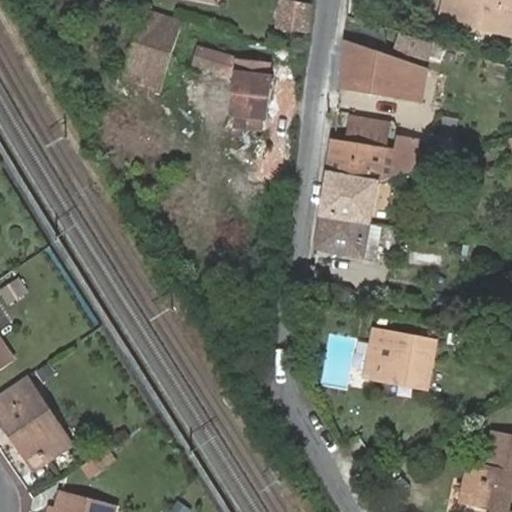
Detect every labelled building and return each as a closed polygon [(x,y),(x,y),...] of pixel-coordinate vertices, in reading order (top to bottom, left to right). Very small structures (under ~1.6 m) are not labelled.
[(277,30),(296,32),(300,3),(281,0),(277,30)] [(500,26),(499,33),(511,36),(511,0),(446,0),(441,20),(458,24),(459,16),(500,26)] [(300,3),(296,32),(306,34),(309,34),(314,5),(311,4),(300,3)] [(183,22),(146,11),(125,79),(161,90),(183,22)] [(497,41),(499,33),(500,26),(459,16),(458,24),(456,32),(460,37),(492,45),(497,41)] [(386,37),(386,28),(361,20),(358,28),(386,37)] [(431,60),(436,44),(403,34),(398,49),(431,60)] [(426,70),(346,43),(339,92),(371,98),(371,94),(420,103),(426,70)] [(194,65),(235,76),(231,114),(237,114),(236,128),(261,132),(263,118),(268,118),(273,78),(268,76),(269,65),(232,58),(198,49),(194,65)] [(330,174),(379,183),(385,147),(388,134),(374,132),(375,126),(354,121),(349,145),(337,142),(336,142),(330,174)] [(374,132),(388,134),(389,128),(375,126),(374,132)] [(385,147),(379,183),(415,170),(421,140),(398,135),(395,149),(385,147)] [(323,214),(372,223),(379,183),(330,174),(323,214)] [(372,223),(323,214),(317,248),(378,259),(383,232),(397,235),(399,226),(372,223)] [(8,305),(30,294),(22,278),(0,289),(8,305)] [(381,360),(377,381),(429,390),(438,342),(379,332),(377,345),(395,348),(392,362),(381,360)] [(0,367),(13,358),(0,337),(0,367)] [(366,379),(377,381),(381,360),(370,358),(366,379)] [(32,390),(25,377),(0,393),(0,402),(3,408),(0,410),(0,417),(9,430),(14,427),(35,458),(62,440),(55,430),(59,427),(34,389),(32,390)] [(70,444),(59,427),(55,430),(62,440),(35,458),(14,427),(9,430),(33,467),(70,444)] [(511,438),(495,435),(487,469),(473,466),(466,503),(497,510),(496,511),(511,511),(510,511),(511,503),(511,438)] [(105,450),(85,462),(92,474),(112,461),(105,450)] [(113,511),(115,506),(63,493),(58,509),(57,511),(113,511)] [(177,502),(172,511),(190,511),(192,509),(177,502)]
